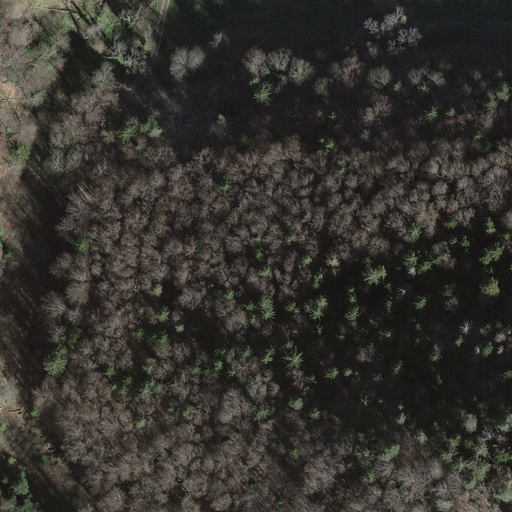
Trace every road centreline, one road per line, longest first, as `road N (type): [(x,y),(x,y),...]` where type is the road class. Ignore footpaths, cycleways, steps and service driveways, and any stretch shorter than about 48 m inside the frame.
road 1 (track): [(164,0),(147,63),(98,121),(88,186),(92,306),(67,385)]
road 2 (track): [(121,91),(141,100),(272,61),(413,0)]
